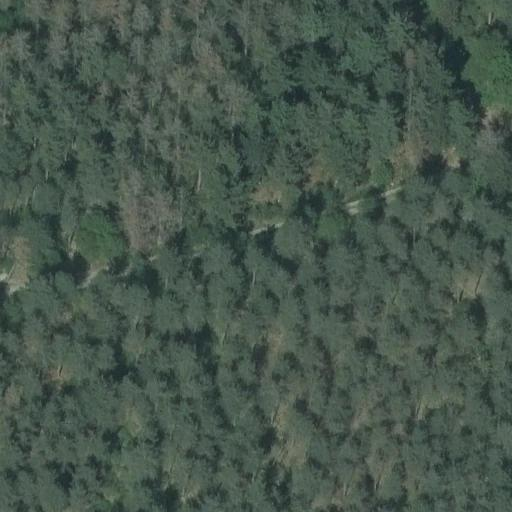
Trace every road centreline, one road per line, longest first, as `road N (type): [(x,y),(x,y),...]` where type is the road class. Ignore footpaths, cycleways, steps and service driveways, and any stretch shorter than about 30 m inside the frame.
road 1 (track): [(507,166),(0,300)]
road 2 (track): [(507,166),(374,0)]
